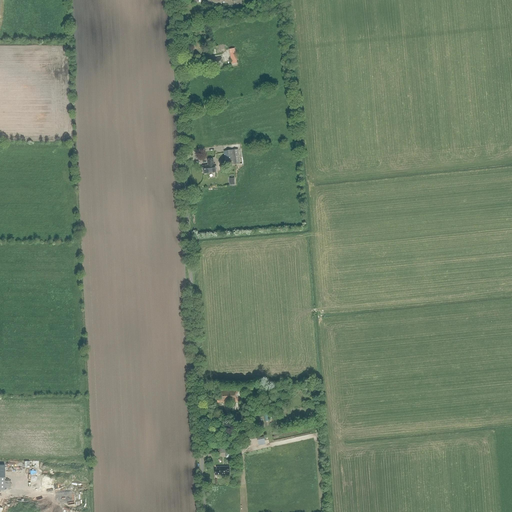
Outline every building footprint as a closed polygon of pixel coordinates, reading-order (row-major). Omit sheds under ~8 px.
[(237,63),(235,48),(229,49),(231,64),(237,63)] [(221,57),(211,59),(211,60),(207,61),(208,66),(214,65),(214,66),(222,65),(221,57)] [(238,149),(224,151),(226,166),(240,164),(238,149)] [(208,165),(203,166),(203,173),(216,172),(215,164),(214,164),(213,159),(207,159),(208,165)] [(230,413),(230,402),(237,402),(237,390),(220,391),(220,398),(217,398),(218,402),(223,402),(224,402),(224,413),(230,413)] [(259,445),(266,444),(264,436),(257,438),(259,445)] [(226,453),(226,458),(232,458),(232,443),(222,444),(222,453),(226,453)] [(221,475),(229,475),(229,466),(216,467),(216,470),(215,470),(215,474),(221,474),(221,475)]
